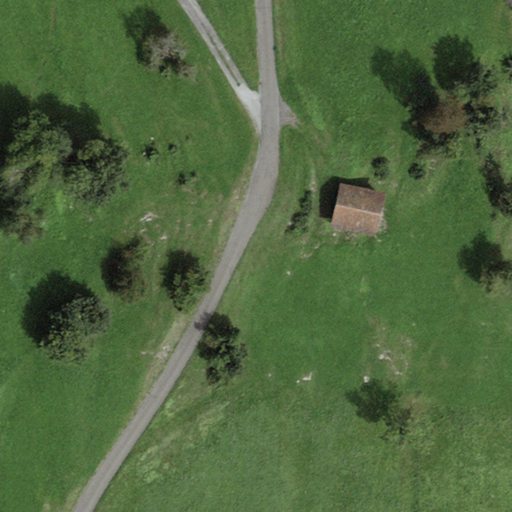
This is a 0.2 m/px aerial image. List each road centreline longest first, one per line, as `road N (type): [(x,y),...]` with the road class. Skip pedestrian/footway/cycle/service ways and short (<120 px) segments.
road 1 (residential): [(83,511),(182,355),(257,201),(271,133),(262,0)]
road 2 (track): [(271,133),(182,0)]
